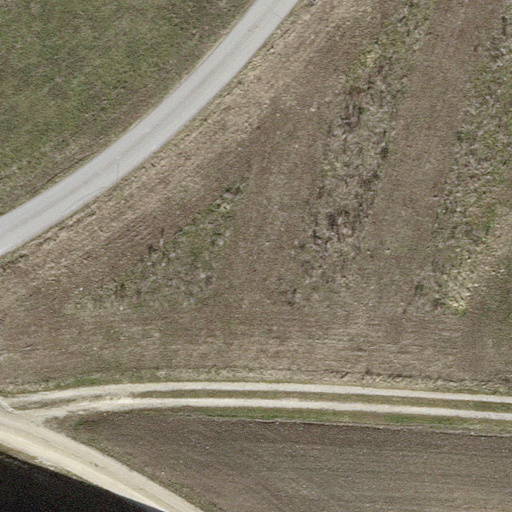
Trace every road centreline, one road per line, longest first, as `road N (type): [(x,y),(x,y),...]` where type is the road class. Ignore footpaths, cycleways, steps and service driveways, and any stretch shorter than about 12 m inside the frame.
road 1 (track): [(0,412),(117,390),(511,416)]
road 2 (residential): [(0,243),(147,143),(233,48),(263,0)]
road 3 (track): [(159,511),(66,444),(0,425)]
